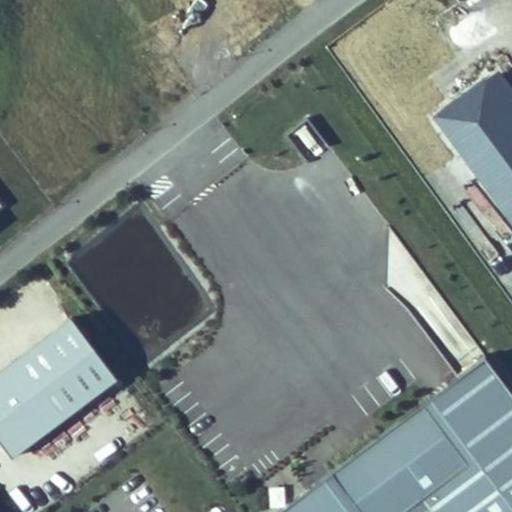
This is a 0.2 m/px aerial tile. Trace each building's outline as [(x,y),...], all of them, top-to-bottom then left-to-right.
[(385,22),(361,42),(396,85),(439,51),(424,32),(438,21),(428,9),(396,35),(385,22)] [(446,20),(434,36),(455,52),(467,35),(446,20)] [(511,111),(483,72),(431,110),(511,220),(511,111)] [(310,161),(330,145),(309,118),(288,134),(310,161)] [(118,382),(71,320),(0,372),(0,440),(15,460),(118,382)] [(511,511),(511,390),(482,352),(270,511),(269,511),(511,511)]
